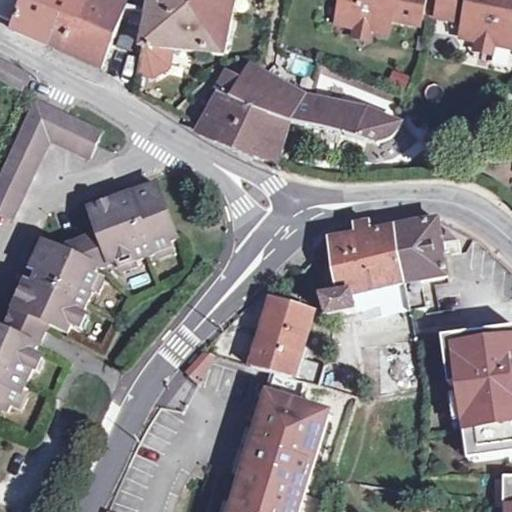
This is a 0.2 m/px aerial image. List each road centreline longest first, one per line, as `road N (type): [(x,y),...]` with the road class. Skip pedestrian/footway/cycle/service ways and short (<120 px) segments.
road 1 (tertiary): [(298,231),(177,347),(84,511)]
road 2 (unclassified): [(0,41),(259,189),(298,231)]
road 3 (tertiary): [(298,231),(338,208),(442,201),(475,213),(511,244)]
